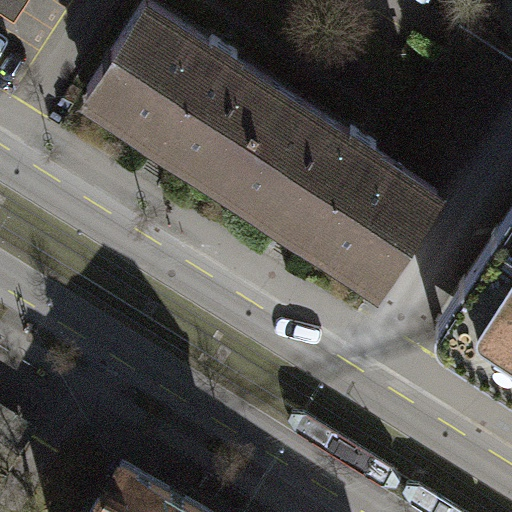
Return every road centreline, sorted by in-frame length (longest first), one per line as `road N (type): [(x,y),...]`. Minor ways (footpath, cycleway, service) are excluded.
road 1 (tertiary): [(511,479),(0,160)]
road 2 (tertiary): [(0,273),(378,511)]
